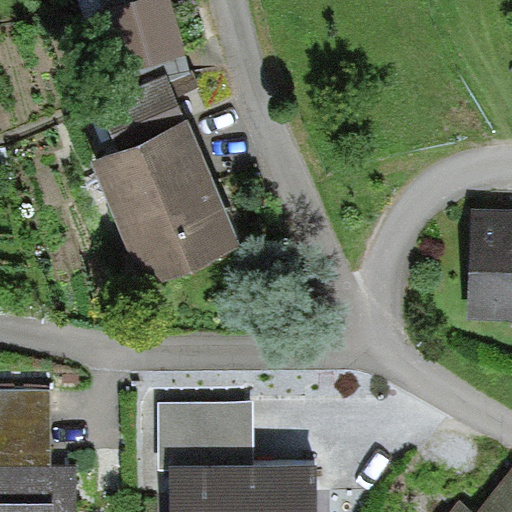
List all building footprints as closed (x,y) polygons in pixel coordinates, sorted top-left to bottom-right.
[(101,91),(112,124),(177,101),(165,68),(101,91)] [(141,259),(223,230),(177,101),(112,124),(95,130),(141,259)] [(473,307),(511,309),(511,204),(478,203),(473,307)] [(0,511),(76,511),(77,456),(54,456),(54,378),(0,377),(0,511)] [(157,458),(173,458),(174,511),(320,511),(320,443),(263,444),(262,391),(156,392),(157,458)] [(511,511),(511,459),(475,510),(457,497),(446,511),(511,511)]
